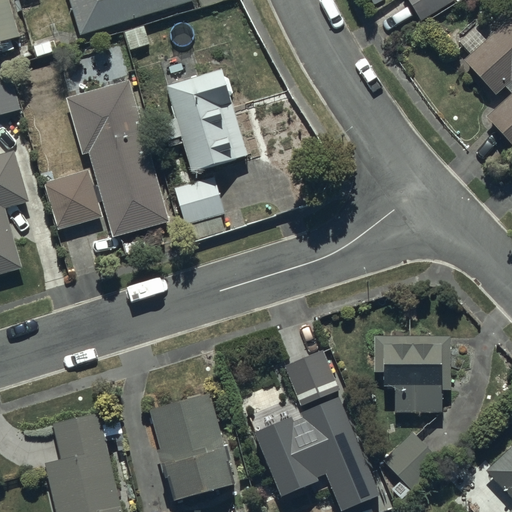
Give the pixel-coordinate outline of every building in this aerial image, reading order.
[(0,0),(0,45),(21,39),(10,0),(0,0)] [(69,0),(81,35),(194,0),(69,0)] [(409,0),(425,25),(464,0),(409,0)] [(511,94),(487,117),(511,143),(511,18),(466,61),(497,95),(506,88),(511,94)] [(0,115),(23,109),(11,68),(0,70),(0,115)] [(223,70),(167,87),(193,174),(249,158),(223,70)] [(130,81),(66,99),(82,156),(89,154),(112,237),(169,221),(130,81)] [(0,275),(23,269),(6,210),(30,203),(15,152),(0,156),(0,275)] [(51,171),(41,175),(59,233),(103,219),(87,169),(54,180),(51,171)] [(176,188),(187,225),(225,215),(214,177),(176,188)] [(451,339),(376,338),(375,374),(384,374),(383,389),(394,389),(394,414),(444,414),(444,375),(451,375),(451,339)] [(326,352),(286,367),(301,408),(341,393),(326,352)] [(171,478),(177,503),(234,488),(228,464),(234,463),(229,444),(225,445),(213,395),(151,411),(161,450),(158,451),(161,466),(165,465),(169,479),(171,478)] [(293,419),(256,435),(283,499),(321,483),(319,478),(326,475),(342,511),(344,511),(382,496),(340,399),(304,415),(305,419),(295,423),(293,419)] [(123,511),(102,414),(53,425),(61,462),(46,465),(56,511),(123,511)] [(412,431),(383,461),(416,493),(445,463),(412,431)] [(511,511),(511,448),(487,472),(511,498),(511,510),(509,511),(511,511)]
